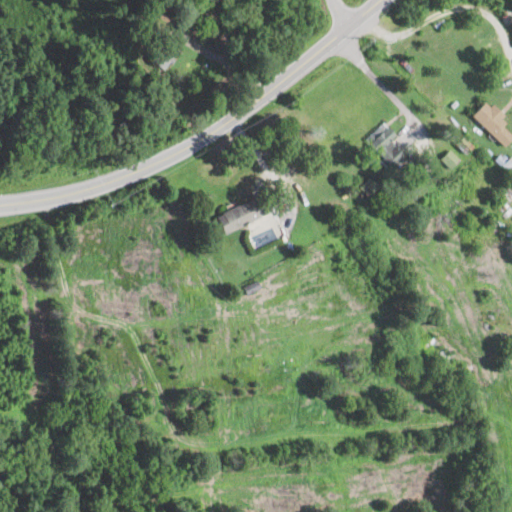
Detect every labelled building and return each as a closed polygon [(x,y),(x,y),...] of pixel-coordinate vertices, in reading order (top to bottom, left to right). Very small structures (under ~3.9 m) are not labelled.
[(174,62),(171,65),(168,63),(163,71),(148,60),(166,35),(173,41),(169,47),(177,53),(172,58),(175,60),(174,62)] [(93,56),(88,59),(84,52),(92,47),(96,54),(93,56)] [(485,103),(490,107),(492,105),(505,117),(502,119),(506,123),(502,126),(511,136),(511,140),(504,148),(472,117),(485,103)] [(400,152),(407,161),(392,173),(389,170),(386,172),(378,161),(381,158),(376,152),(375,153),(364,139),(384,123),(394,136),(390,140),(400,152)] [(467,153),(464,155),(454,145),(463,136),(473,146),(467,153)] [(457,163),(449,170),(439,160),(449,150),(459,160),(457,163)] [(503,154),(507,158),(511,154),(511,174),(501,164),(500,165),(494,159),(498,154),(500,156),(503,154)] [(373,199),(370,201),(358,187),(369,178),(381,192),(373,199)] [(261,196),(268,211),(269,214),(224,235),(216,218),(222,215),(222,213),(245,202),(246,203),(261,196)] [(250,293),(247,295),(243,288),(258,280),(261,288),(250,293)] [(345,416),(342,416),(341,404),(363,402),(364,415),(345,416)] [(164,479),(163,484),(150,483),(150,471),(164,472),(164,479)]
